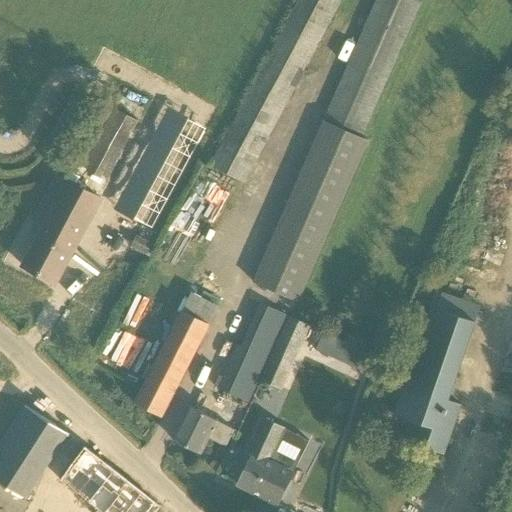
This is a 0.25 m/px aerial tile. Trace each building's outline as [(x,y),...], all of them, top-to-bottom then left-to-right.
[(308,302),(370,136),(420,0),(369,0),(263,285),(308,302)] [(170,110),(117,209),(196,255),(250,155),(170,110)] [(99,198),(95,196),(57,176),(34,219),(46,226),(24,267),(54,283),(99,198)] [(88,266),(75,296),(84,300),(98,270),(88,266)] [(219,307),(191,294),(135,403),(162,417),(219,307)] [(218,389),(249,402),(287,315),(261,303),(242,346),(238,344),(218,389)] [(444,455),(455,423),(461,405),(449,400),(475,322),(432,307),(394,415),(416,423),(409,442),(444,455)] [(261,380),(282,389),(310,325),(289,316),(261,380)] [(371,371),(379,352),(324,331),(317,350),(371,371)] [(0,504),(12,511),(15,511),(70,433),(25,405),(0,448),(0,504)] [(189,406),(173,439),(201,454),(209,438),(226,447),(234,430),(189,406)] [(238,484),(278,504),(293,474),(299,465),(275,451),(286,429),(264,419),(247,452),(253,455),(238,484)] [(85,447),(59,480),(100,511),(148,511),(156,503),(85,447)]
